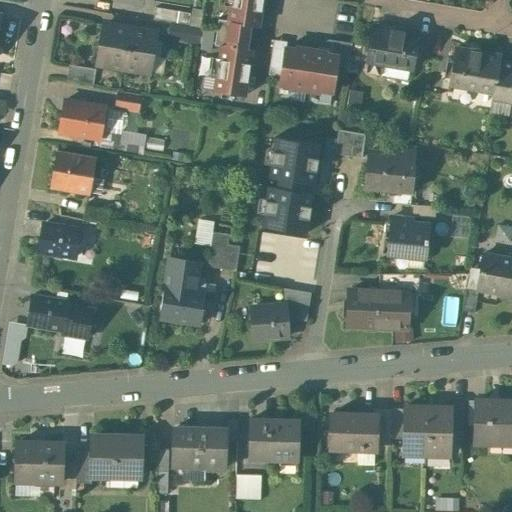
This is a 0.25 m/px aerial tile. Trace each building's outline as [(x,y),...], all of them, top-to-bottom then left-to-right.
[(230,0),(227,20),(227,21),(249,25),(259,26),(262,0),(230,0)] [(176,11),(156,8),(155,18),(175,21),(176,11)] [(249,25),(227,21),(227,20),(218,19),(214,45),(220,46),(220,44),(245,48),(249,25)] [(130,28),(103,24),(97,64),(123,68),(130,28)] [(417,33),(373,26),(367,60),(411,68),(417,33)] [(130,28),(123,68),(149,72),(156,33),(130,28)] [(286,41),(273,39),(268,74),(280,75),(284,47),(285,47),(286,41)] [(351,43),(334,41),(318,44),(317,50),(318,51),(318,52),(337,55),(335,65),(347,67),(351,43)] [(245,48),(220,44),(220,46),(213,90),(245,95),(252,49),(245,48)] [(285,47),(284,47),(280,75),(279,84),(292,86),(291,87),(305,89),(311,49),(304,48),(304,50),(285,47)] [(500,55),(454,48),(448,85),(493,92),(498,63),(500,55)] [(337,55),(318,52),(318,51),(317,50),(311,49),(305,89),(318,91),(319,90),(331,92),(335,65),(337,55)] [(511,64),(498,63),(493,92),(492,99),(511,102),(511,64)] [(96,69),(69,64),(67,80),(93,85),(96,69)] [(141,97),(119,93),(117,105),(139,109),(141,97)] [(103,107),(66,100),(60,132),(98,138),(103,107)] [(142,150),(145,132),(125,129),(122,147),(142,150)] [(364,134),(338,129),(335,153),(361,157),(364,134)] [(121,134),(110,132),(109,141),(120,143),(121,134)] [(275,137),(269,178),(278,179),(305,183),(314,185),(320,144),(275,137)] [(384,153),(367,151),(364,186),(399,189),(399,191),(410,192),(414,149),(398,147),(384,146),(384,153)] [(94,160),(58,154),(58,153),(56,153),(50,185),(89,192),(94,160)] [(261,226),(307,233),(313,193),(303,192),(305,183),(278,179),(277,187),(268,186),(261,226)] [(445,207),(412,204),(411,216),(434,218),(434,216),(444,217),(445,207)] [(111,209),(85,205),(83,220),(108,224),(111,209)] [(412,219),(390,216),(386,254),(407,256),(408,256),(408,254),(425,256),(428,224),(411,223),(412,219)] [(78,230),(44,224),(39,250),(74,256),(78,230)] [(229,234),(212,231),(210,241),(227,243),(229,234)] [(210,241),(206,266),(235,271),(239,245),(227,243),(210,241)] [(425,256),(408,254),(408,256),(407,256),(405,274),(417,274),(424,274),(425,264),(425,256)] [(511,259),(481,254),(475,288),(477,289),(497,292),(496,295),(511,297),(511,259)] [(199,263),(168,258),(165,284),(204,290),(206,278),(197,276),(199,263)] [(405,274),(379,273),(378,289),(378,290),(408,291),(408,292),(417,292),(417,274),(405,274)] [(165,284),(164,284),(160,318),(199,324),(204,290),(165,284)] [(475,288),(465,286),(462,310),(473,312),(477,289),(475,288)] [(310,292),(283,288),(284,304),(285,304),(286,322),(306,320),(310,292)] [(408,291),(378,290),(378,289),(357,289),(357,290),(347,289),(346,325),(407,327),(408,292),(408,291)] [(27,324),(63,330),(62,334),(86,339),(92,309),(68,305),(68,302),(32,295),(27,324)] [(284,304),(250,307),(253,339),(287,336),(286,322),(285,304),(284,304)] [(27,325),(9,321),(2,363),(13,365),(16,361),(20,340),(25,337),(27,325)] [(511,400),(474,400),(473,442),(511,443),(511,400)] [(463,402),(450,402),(450,408),(451,408),(450,430),(462,430),(463,402)] [(418,407),(403,407),(403,409),(403,439),(402,453),(426,454),(427,409),(418,409),(418,407)] [(391,409),(373,408),(373,415),(374,415),(373,428),(376,429),(376,445),(390,446),(390,438),(391,409)] [(403,409),(391,408),(391,409),(390,438),(403,439),(403,409)] [(450,408),(436,408),(436,409),(427,409),(426,454),(449,454),(450,430),(451,408),(450,408)] [(373,415),(331,413),(330,449),(376,450),(376,445),(376,429),(373,428),(374,415),(373,415)] [(237,419),(225,418),(225,429),(224,441),(236,442),(237,419)] [(298,421),(249,419),(248,458),(297,459),(298,421)] [(225,429),(173,427),(172,463),(204,463),(204,468),(223,468),(224,441),(225,429)] [(140,436),(92,435),(92,452),(90,452),(89,475),(90,475),(139,476),(140,436)] [(62,443),(16,442),(15,480),(59,481),(61,481),(61,461),(62,443)] [(168,448),(156,448),(155,493),(167,494),(168,448)] [(90,452),(76,451),(76,461),(75,482),(90,483),(90,475),(89,475),(90,452)] [(76,461),(61,461),(61,481),(59,481),(59,488),(75,489),(75,482),(76,461)] [(260,475),(236,474),(235,498),(259,498),(260,475)]
